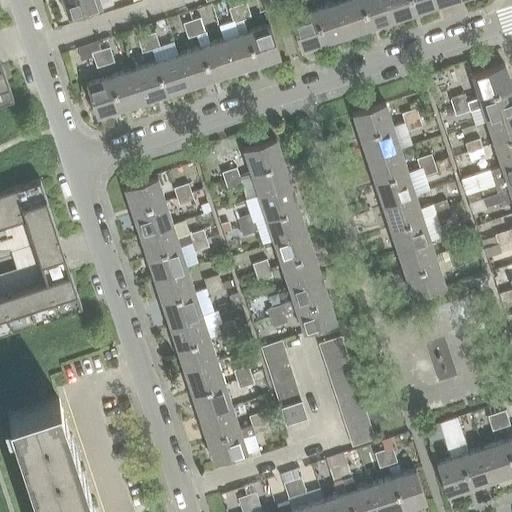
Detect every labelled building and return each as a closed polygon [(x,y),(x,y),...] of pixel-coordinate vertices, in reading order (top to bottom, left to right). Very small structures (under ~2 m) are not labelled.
[(101,7),(98,0),(62,0),(68,18),(101,7)] [(235,0),(225,0),(228,8),(237,5),(235,0)] [(311,8),(322,41),(345,33),(334,0),(311,8)] [(334,0),(345,33),(367,26),(358,0),(334,0)] [(384,0),(358,0),(367,26),(390,18),(384,0)] [(409,0),(384,0),(390,18),(413,11),(409,0)] [(434,0),(409,0),(413,11),(436,3),(434,0)] [(251,16),(246,2),(237,5),(242,19),(251,16)] [(242,19),(237,5),(228,8),(233,22),(242,19)] [(287,15),(298,49),(322,41),(311,8),(287,15)] [(205,31),(200,17),(191,20),(196,34),(205,31)] [(196,34),(191,20),(183,23),(187,37),(196,34)] [(269,23),(246,31),(257,64),(280,57),(269,23)] [(246,31),(223,38),(234,72),(257,64),(246,31)] [(154,32),(145,35),(150,50),(158,47),(154,32)] [(142,53),(150,50),(145,35),(137,38),(142,53)] [(223,38),(200,46),(211,79),(234,72),(223,38)] [(200,46),(177,53),(188,87),(211,79),(200,46)] [(100,50),(105,64),(114,61),(109,47),(100,50)] [(105,64),(100,50),(91,53),(96,67),(105,64)] [(177,53),(154,61),(165,94),(188,87),(177,53)] [(154,61),(131,68),(142,102),(165,94),(154,61)] [(469,73),(476,97),(509,86),(501,63),(469,73)] [(0,103),(13,99),(1,64),(0,64),(0,103)] [(131,68),(108,76),(119,109),(142,102),(131,68)] [(119,109),(108,76),(85,83),(96,117),(119,109)] [(511,110),(511,95),(509,86),(476,97),(484,120),(511,110)] [(452,106),(467,101),(465,92),(450,97),(452,106)] [(467,101),(452,106),(455,115),(470,110),(467,101)] [(358,136),(391,125),(383,102),(350,112),(358,136)] [(419,116),(416,108),(401,112),(404,121),(419,116)] [(511,135),(511,110),(484,120),(491,142),(511,135)] [(419,116),(404,121),(407,130),(422,125),(419,116)] [(398,148),(391,125),(358,136),(365,159),(398,148)] [(511,160),(511,135),(491,142),(499,165),(511,160)] [(241,149),(249,172),(281,161),(273,138),(241,149)] [(481,147),(478,138),(464,143),(467,152),(481,147)] [(481,147),(467,152),(470,161),(484,156),(481,147)] [(406,171),(398,148),(365,159),(373,181),(406,171)] [(420,167),(434,162),(431,153),(417,158),(420,167)] [(511,186),(511,160),(499,165),(489,168),(494,185),(496,191),(506,188),(511,186)] [(289,184),(281,161),(249,172),(256,195),(289,184)] [(434,162),(420,167),(423,175),(437,170),(434,162)] [(224,180),(239,176),(236,167),(222,172),(224,180)] [(413,193),(406,171),(373,181),(380,204),(413,193)] [(239,176),(224,180),(227,189),(242,184),(239,176)] [(131,211),(164,200),(156,177),(123,188),(131,211)] [(14,187),(24,218),(26,222),(50,214),(39,179),(14,187)] [(176,196),(190,192),(188,183),(173,188),(176,196)] [(296,207),(289,184),(256,195),(264,217),(296,207)] [(496,191),(494,185),(479,190),(482,198),(497,193),(496,191)] [(24,218),(14,187),(0,191),(0,220),(2,226),(24,218)] [(466,193),(469,202),(480,199),(477,190),(466,193)] [(190,192),(176,196),(179,205),(193,200),(190,192)] [(421,216),(413,193),(380,204),(387,227),(421,216)] [(497,193),(482,198),(485,207),(500,202),(497,193)] [(435,213),(449,208),(446,199),(432,204),(435,213)] [(171,223),(164,200),(131,211),(138,233),(171,223)] [(203,213),(210,210),(207,202),(200,205),(203,213)] [(304,229),(296,207),(264,217),(271,240),(304,229)] [(449,208),(435,213),(438,221),(452,216),(449,208)] [(240,225),(254,221),(252,212),(237,217),(240,225)] [(35,249),(59,241),(50,214),(26,222),(35,249)] [(428,239),(421,216),(387,227),(395,250),(428,239)] [(69,271),(59,241),(35,249),(26,222),(24,218),(2,226),(0,226),(0,293),(23,286),(46,279),(69,271)] [(254,221),(240,225),(243,234),(257,229),(254,221)] [(179,245),(171,223),(138,233),(146,256),(179,245)] [(206,238),(203,229),(188,234),(191,243),(206,238)] [(279,263),(311,252),(304,229),(271,240),(279,263)] [(497,243),(511,238),(509,230),(494,235),(497,243)] [(206,238),(191,243),(194,251),(208,247),(206,238)] [(511,238),(497,243),(500,252),(511,247),(511,238)] [(436,262),(428,239),(395,250),(402,272),(436,262)] [(500,252),(497,243),(483,248),(486,257),(500,252)] [(464,253),(461,244),(447,249),(450,258),(464,253)] [(186,268),(179,245),(146,256),(153,279),(186,268)] [(319,275),(311,252),(279,263),(286,285),(319,275)] [(464,253),(450,258),(453,266),(467,261),(464,253)] [(269,267),(266,258),(252,263),(255,272),(269,267)] [(444,285),(436,262),(402,272),(410,296),(444,285)] [(269,267),(255,272),(257,280),(272,276),(269,267)] [(194,291),(186,268),(153,279),(161,302),(194,291)] [(46,279),(57,314),(81,306),(69,271),(46,279)] [(206,287),(221,283),(218,274),(203,279),(206,287)] [(286,285),(294,308),(326,297),(319,275),(286,285)] [(46,279),(23,286),(34,321),(57,314),(46,279)] [(221,283),(206,287),(209,296),(223,291),(221,283)] [(23,286),(0,293),(0,295),(11,329),(34,321),(23,286)] [(201,314),(194,291),(161,302),(168,325),(201,314)] [(228,296),(231,304),(240,302),(237,293),(228,296)] [(0,295),(0,332),(11,329),(0,295)] [(334,321),(326,297),(294,308),(301,332),(334,321)] [(267,309),(270,317),(284,313),(281,304),(267,309)] [(287,321),(284,313),(270,317),(273,326),(287,321)] [(209,337),(201,314),(168,325),(176,348),(209,337)] [(246,325),(243,316),(234,319),(236,328),(246,325)] [(222,333),(236,328),(234,319),(219,324),(222,333)] [(236,328),(222,333),(225,341),(239,337),(236,328)] [(316,341),(319,352),(342,344),(339,335),(316,341)] [(176,348),(183,371),(216,360),(209,337),(176,348)] [(283,348),(280,340),(280,339),(259,345),(262,355),(283,348)] [(323,362),(345,355),(342,344),(319,352),(323,362)] [(262,355),(265,365),(286,358),(283,348),(262,355)] [(323,362),(326,372),(349,365),(345,355),(323,362)] [(289,369),(286,358),(265,365),(269,375),(289,369)] [(224,383),(216,360),(183,371),(191,394),(224,383)] [(330,383),(352,375),(349,365),(326,372),(330,383)] [(251,374),(248,366),(233,370),(236,379),(251,374)] [(269,375),(272,384),(292,378),(289,369),(269,375)] [(251,374),(236,379),(239,388),(253,383),(251,374)] [(330,383),(333,393),(356,386),(352,375),(330,383)] [(295,388),(292,378),(272,384),(275,394),(295,388)] [(231,406),(224,383),(191,394),(198,417),(231,406)] [(337,404),(359,396),(356,386),(333,393),(337,404)] [(275,394),(278,404),(299,398),(295,388),(275,394)] [(337,404),(340,414),(363,406),(359,396),(337,404)] [(7,413),(39,511),(95,511),(57,397),(7,413)] [(299,398),(278,404),(284,421),(304,414),(299,398)] [(239,429),(231,406),(198,417),(206,440),(239,429)] [(343,424),(366,417),(363,406),(340,414),(343,424)] [(509,424),(504,410),(496,413),(500,427),(509,424)] [(251,424),(266,419),(263,411),(248,416),(251,424)] [(500,427),(496,413),(487,416),(492,430),(500,427)] [(343,424),(347,435),(370,427),(366,417),(343,424)] [(462,440),(454,417),(446,420),(454,443),(462,440)] [(266,419),(251,424),(254,432),(268,428),(266,419)] [(446,445),(454,443),(446,420),(439,422),(425,427),(429,440),(443,435),(446,445)] [(350,445),(373,438),(370,427),(347,435),(350,445)] [(246,452),(239,429),(206,440),(213,462),(246,452)] [(511,435),(503,438),(511,466),(511,435)] [(511,466),(503,438),(480,446),(491,479),(511,471),(511,466)] [(491,479),(480,446),(457,453),(468,486),(491,479)] [(397,461),(392,447),(383,450),(388,464),(397,461)] [(388,464),(383,450),(374,453),(379,467),(388,464)] [(444,494),(468,486),(457,453),(434,461),(444,494)] [(352,475),(347,461),(338,464),(343,479),(352,475)] [(343,479),(338,464),(329,467),(334,482),(343,479)] [(413,468),(389,475),(400,508),(424,501),(413,468)] [(389,475),(367,483),(376,511),(389,511),(400,508),(389,475)] [(304,491),(300,477),(291,480),(296,495),(304,491)] [(296,495),(291,480),(282,483),(287,498),(296,495)] [(344,490),(351,511),(376,511),(367,483),(344,490)] [(321,498),(326,511),(351,511),(344,490),(321,498)] [(259,506),(255,492),(246,495),(251,509),(259,506)] [(242,511),(251,509),(246,495),(238,497),(242,511)] [(299,505),(300,511),(326,511),(321,498),(299,505)]
